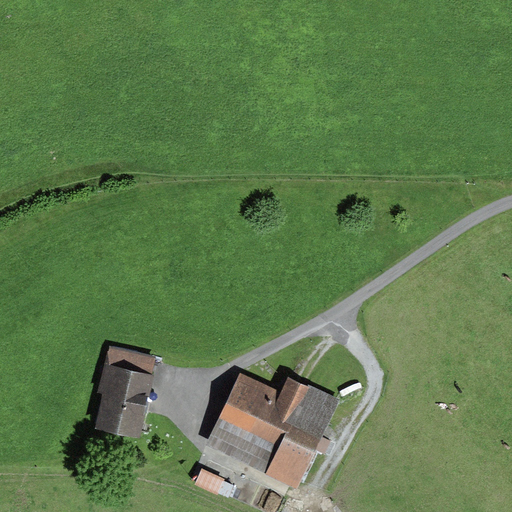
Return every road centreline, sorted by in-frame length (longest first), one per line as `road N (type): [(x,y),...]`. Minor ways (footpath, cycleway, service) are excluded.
road 1 (track): [(160,391),(189,393),(273,353),(511,206)]
road 2 (track): [(189,393),(192,433),(204,452),(305,499),(378,389),(341,314)]
